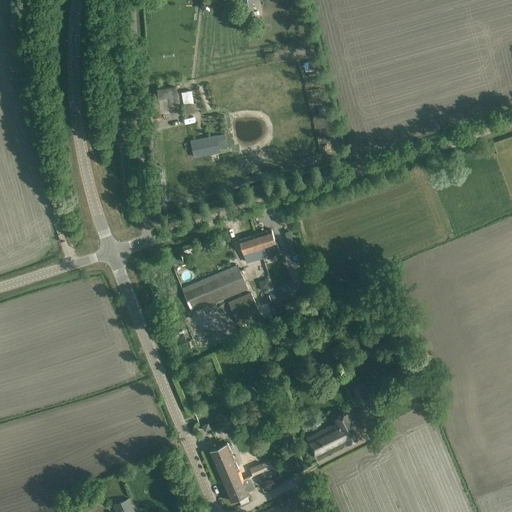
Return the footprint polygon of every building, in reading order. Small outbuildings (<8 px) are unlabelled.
[(255,16),(252,0),(241,0),(245,18),(255,16)] [(150,115),(181,110),(179,95),(178,96),(176,87),(157,90),(159,98),(148,99),(150,115)] [(183,105),(185,114),(197,112),(196,103),(194,103),(192,91),(182,92),(184,104),(183,105)] [(221,152),(217,135),(191,140),(194,158),(221,152)] [(272,229),(239,240),(247,263),(263,257),(261,249),(273,245),(275,250),(278,249),(272,229)] [(181,261),(179,253),(172,255),(175,263),(181,261)] [(238,265),(182,288),(192,311),(247,288),(238,265)] [(276,308),(313,294),(307,278),(270,291),(276,308)] [(267,308),(273,305),(268,292),(262,295),(267,308)] [(229,303),(238,325),(239,325),(241,330),(247,328),(245,322),(261,315),(252,294),(229,303)] [(265,380),(276,375),(271,364),(260,369),(265,380)] [(358,402),(369,397),(363,384),(352,389),(358,402)] [(237,407),(253,400),(249,392),(234,398),(237,407)] [(361,436),(356,428),(348,412),(335,419),(337,422),(307,438),(317,459),(361,436)] [(245,423),(254,420),(251,413),(242,417),(245,423)] [(227,442),(209,450),(224,484),(242,477),(243,479),(243,480),(251,476),(253,476),(252,475),(250,469),(259,465),(256,458),(243,464),(246,471),(240,473),(227,442)] [(259,465),(250,469),(252,475),(253,476),(258,474),(263,471),(264,473),(273,469),(270,461),(263,464),(259,465)] [(242,477),(224,484),(231,501),(249,493),(248,492),(256,488),(251,476),(243,480),(243,479),(242,477)] [(307,511),(297,494),(263,511),(307,511)] [(114,505),(116,511),(134,511),(129,498),(120,502),(114,505)]
